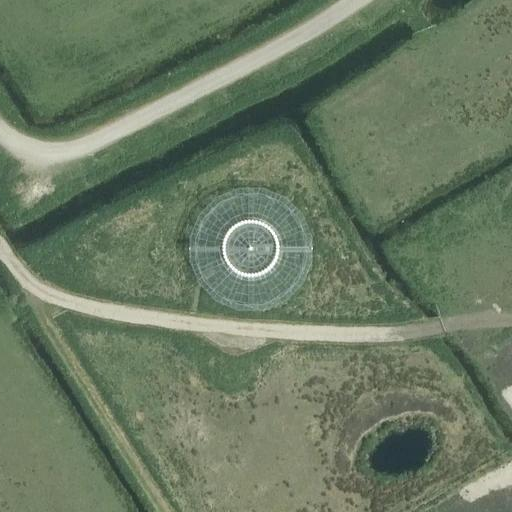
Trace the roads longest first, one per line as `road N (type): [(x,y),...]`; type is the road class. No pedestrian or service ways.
road 1 (track): [(0,247),(44,293),(151,318),(353,336),(511,322)]
road 2 (track): [(0,127),(37,150),(85,146),(357,0)]
